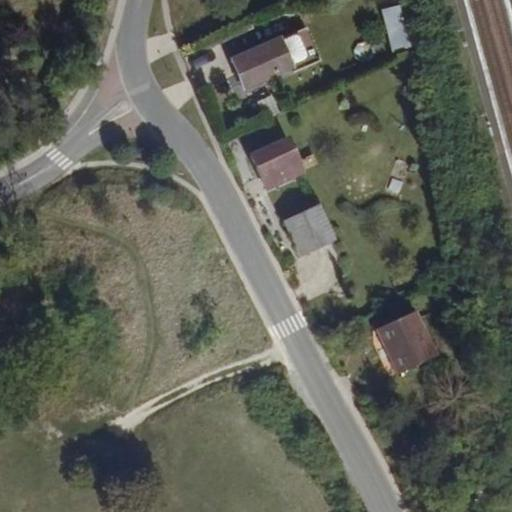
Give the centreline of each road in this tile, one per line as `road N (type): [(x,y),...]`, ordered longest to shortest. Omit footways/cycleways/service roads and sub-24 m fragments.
road 1 (tertiary): [(387,511),(214,181),(146,92)]
road 2 (track): [(299,345),(165,398),(93,443)]
road 3 (residential): [(146,92),(60,159),(0,192)]
